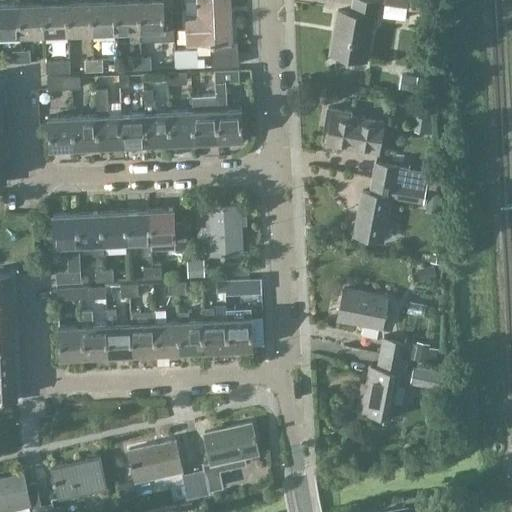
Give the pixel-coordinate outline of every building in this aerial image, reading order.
[(43,32),(67,31),(65,0),(41,1),(43,32)] [(89,0),(65,0),(67,31),(91,30),(89,0)] [(113,0),(89,0),(91,30),(115,29),(113,0)] [(137,0),(113,0),(115,29),(139,28),(137,0)] [(162,0),(137,0),(139,28),(154,28),(154,35),(155,43),(173,42),(172,16),(163,17),(162,0)] [(186,44),(210,43),(228,42),(226,0),(195,0),(196,14),(184,14),(186,44)] [(375,16),(378,0),(351,0),(350,10),(336,7),(328,51),(365,57),(372,15),(375,16)] [(41,1),(17,2),(19,33),(43,32),(41,1)] [(0,33),(19,33),(17,2),(0,2),(0,33)] [(228,42),(210,43),(211,66),(238,65),(237,42),(228,42)] [(21,62),(20,49),(12,50),(12,62),(21,62)] [(29,49),(20,49),(21,62),(30,61),(29,49)] [(173,50),(174,68),(204,67),(204,59),(197,59),(196,49),(173,50)] [(150,57),(141,58),(142,70),(150,69),(150,57)] [(142,70),(141,58),(132,58),(133,70),(142,70)] [(93,72),(93,59),(84,60),(85,72),(93,72)] [(101,59),(93,59),(93,72),(102,71),(101,59)] [(69,60),(45,61),(45,74),(70,73),(69,60)] [(213,71),(214,93),(216,139),(227,138),(228,141),(241,141),(239,106),(225,106),(223,80),(238,79),(238,70),(213,71)] [(186,71),(166,72),(166,84),(186,84),(186,71)] [(127,74),(118,75),(118,87),(128,86),(127,74)] [(69,77),(70,89),(80,88),(79,76),(69,77)] [(47,90),(70,89),(69,77),(46,78),(47,90)] [(142,87),(143,98),(150,98),(150,86),(142,87)] [(94,90),(95,113),(97,144),(105,144),(105,148),(114,148),(113,144),(121,143),(119,112),(107,112),(106,89),(94,90)] [(190,94),(191,108),(193,140),(203,139),(203,143),(217,142),(216,139),(214,93),(190,94)] [(145,142),(169,141),(167,109),(153,110),(153,98),(150,98),(143,98),(143,110),(145,142)] [(323,126),(328,127),(325,141),(377,151),(383,121),(349,114),(350,109),(327,105),(323,126)] [(191,108),(167,109),(169,141),(193,140),(191,108)] [(143,110),(119,112),(121,143),(145,142),(143,110)] [(95,113),(72,114),(73,146),(97,144),(95,113)] [(48,147),(73,146),(72,114),(47,115),(48,147)] [(401,165),(375,160),(372,176),(425,186),(440,188),(440,178),(426,177),(426,170),(401,165)] [(351,218),(349,228),(353,231),(353,232),(381,237),(389,197),(394,197),(393,198),(423,203),(425,186),(372,176),(369,190),(361,188),(356,217),(351,218)] [(197,241),(209,240),(209,253),(241,251),(238,203),(195,205),(197,241)] [(172,206),(148,207),(150,239),(172,237),(173,248),(182,248),(181,221),(173,222),(172,206)] [(148,207),(124,209),(126,240),(140,239),(140,253),(151,252),(150,239),(148,207)] [(124,209),(100,210),(102,241),(126,240),(124,209)] [(103,253),(102,241),(100,210),(77,211),(78,243),(91,242),(92,254),(103,253)] [(79,254),(78,243),(77,211),(52,212),(54,244),(68,243),(68,255),(79,254)] [(186,259),(187,276),(204,276),(203,259),(186,259)] [(224,263),(224,275),(249,274),(248,262),(224,263)] [(143,279),(152,278),(152,266),(143,266),(143,279)] [(152,266),(152,278),(161,278),(160,266),(152,266)] [(104,281),(104,268),(95,269),(95,281),(104,281)] [(112,268),(104,268),(104,281),(113,281),(112,268)] [(53,271),(54,284),(78,282),(77,270),(53,271)] [(0,395),(16,395),(15,383),(14,370),(14,358),(13,345),(12,333),(12,321),(11,309),(10,297),(10,284),(9,272),(0,271),(0,395)] [(249,278),(225,279),(225,291),(249,290),(249,278)] [(225,291),(225,279),(216,279),(216,292),(225,291)] [(177,293),(176,281),(168,281),(168,294),(177,293)] [(185,281),(176,281),(177,293),(186,293),(185,281)] [(128,283),(119,284),(120,296),(129,295),(128,283)] [(129,295),(138,295),(137,283),(128,283),(129,295)] [(81,298),(89,297),(89,285),(81,286),(81,298)] [(81,286),(56,287),(56,299),(81,298),(81,286)] [(381,325),(386,294),(343,286),(337,317),(381,325)] [(201,304),(201,316),(203,348),(227,347),(225,315),(213,316),(213,304),(201,304)] [(108,353),(131,352),(130,319),(116,320),(115,305),(106,305),(106,320),(108,353)] [(82,306),(82,321),(84,354),(108,353),(106,320),(93,321),(93,306),(82,306)] [(155,351),(179,350),(178,317),(165,318),(164,306),(153,306),(153,318),(154,318),(155,351)] [(177,309),(178,317),(179,350),(203,348),(201,316),(188,317),(187,308),(177,309)] [(225,315),(227,347),(251,346),(250,314),(225,315)] [(154,318),(153,318),(130,319),(131,352),(155,351),(154,318)] [(84,354),(82,321),(58,323),(59,355),(84,354)] [(388,415),(388,413),(396,414),(398,402),(391,401),(397,370),(401,371),(408,340),(382,335),(376,366),(369,364),(360,409),(388,415)] [(204,462),(209,486),(223,482),(220,466),(247,460),(246,453),(257,451),(251,419),(203,430),(210,461),(204,462)] [(134,478),(181,468),(174,437),(127,446),(134,478)] [(58,495),(104,485),(98,454),(51,464),(58,495)] [(204,467),(192,469),(197,493),(209,490),(204,467)] [(197,493),(192,469),(180,472),(186,495),(197,493)] [(0,507),(28,502),(22,470),(0,474),(0,507)] [(130,481),(118,483),(122,501),(134,498),(130,481)] [(44,503),(45,511),(61,511),(60,504),(53,506),(52,502),(44,503)] [(29,511),(45,511),(44,503),(29,507),(29,511)]
